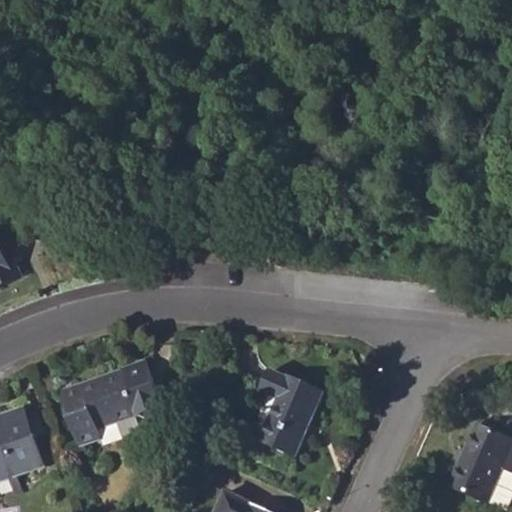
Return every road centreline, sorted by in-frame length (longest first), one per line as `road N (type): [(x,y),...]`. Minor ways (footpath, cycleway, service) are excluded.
road 1 (residential): [(443,331),(164,307),(72,322),(0,352)]
road 2 (residential): [(357,511),(443,331)]
